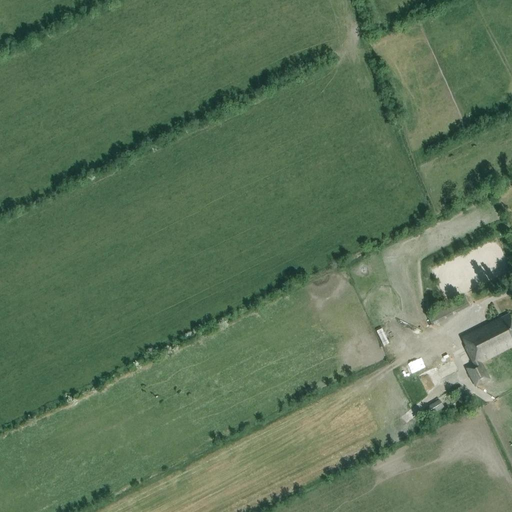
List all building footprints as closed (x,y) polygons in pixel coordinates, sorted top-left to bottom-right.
[(432,326),(470,306),(465,297),(427,317),(432,326)] [(462,338),(466,346),(464,347),(474,365),(467,369),(476,386),(489,379),(480,362),(511,346),(511,321),(509,315),(462,338)] [(410,361),(401,367),(407,376),(416,370),(410,361)] [(453,391),(460,404),(468,399),(461,387),(453,391)] [(460,408),(459,406),(452,393),(446,396),(443,398),(448,407),(447,408),(449,411),(452,409),(453,411),(460,408)] [(426,408),(431,416),(444,408),(439,400),(426,408)]
